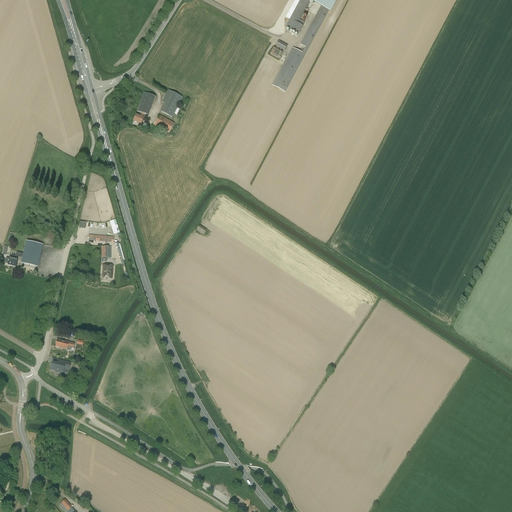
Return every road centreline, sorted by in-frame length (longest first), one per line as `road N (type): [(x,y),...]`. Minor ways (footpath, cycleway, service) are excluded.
road 1 (primary): [(276,511),(223,445),(170,348),(89,89)]
road 2 (unclassified): [(41,356),(89,157)]
road 3 (tertiary): [(25,511),(33,472),(19,422),(20,380)]
road 4 (unclassified): [(89,89),(129,74),(178,0)]
